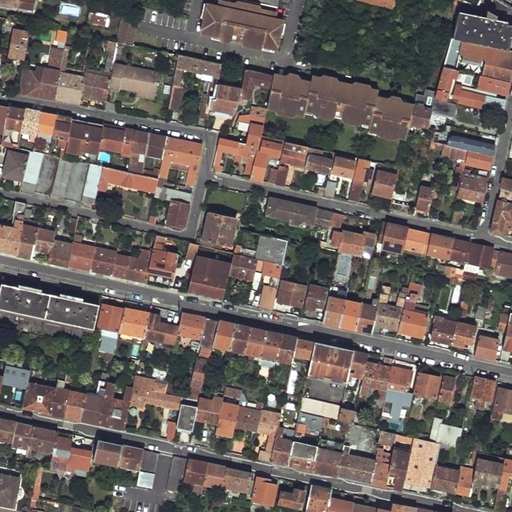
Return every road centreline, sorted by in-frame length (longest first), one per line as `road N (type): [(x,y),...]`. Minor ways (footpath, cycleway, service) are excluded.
road 1 (residential): [(511,372),(0,262)]
road 2 (residential): [(0,411),(467,511)]
road 3 (residential): [(480,240),(204,177)]
road 4 (residential): [(204,177),(214,134),(0,95)]
road 5 (residential): [(0,193),(182,235),(191,229),(204,177)]
road 6 (residential): [(480,240),(511,109)]
